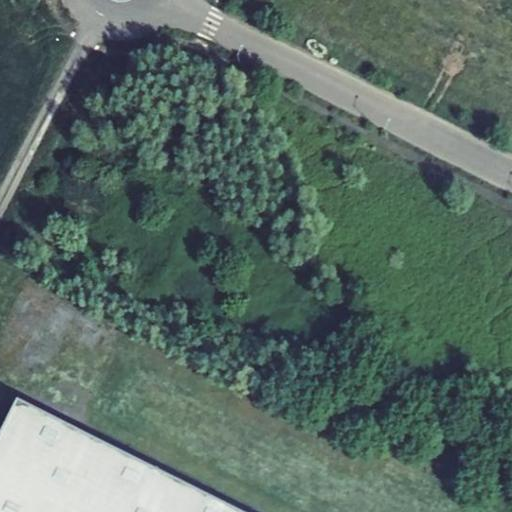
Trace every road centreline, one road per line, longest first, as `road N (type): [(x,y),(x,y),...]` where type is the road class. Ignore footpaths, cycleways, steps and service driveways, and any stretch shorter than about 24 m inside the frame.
road 1 (unclassified): [(511,174),(166,0)]
road 2 (unclassified): [(97,18),(0,212)]
